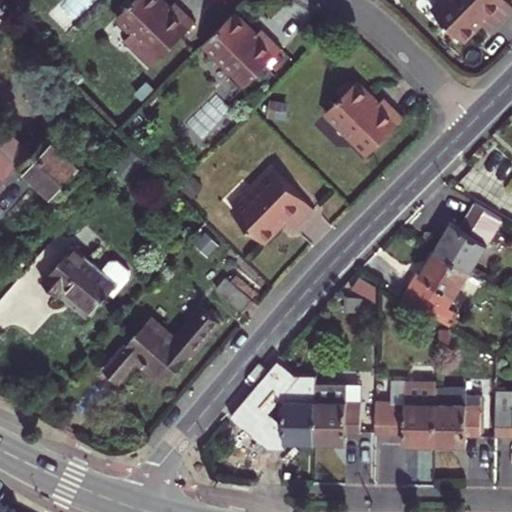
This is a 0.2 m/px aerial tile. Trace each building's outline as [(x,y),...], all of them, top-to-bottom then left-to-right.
[(170,7),(162,0),(133,0),(117,17),(132,32),(124,40),(151,67),(196,22),(176,2),(170,7)] [(511,4),(507,0),(440,0),(432,8),(463,40),(485,18),(494,26),(511,8),(511,4)] [(234,12),(203,44),(246,85),(282,48),(262,29),(256,34),(234,12)] [(357,81),(326,112),(368,154),(405,117),(385,97),(379,103),(357,81)] [(207,135),(230,103),(213,91),(190,123),(207,135)] [(0,186),(33,151),(32,150),(11,131),(0,142),(0,186)] [(22,165),(59,199),(84,171),(47,138),(22,165)] [(274,168),(232,211),(264,242),(286,220),(295,228),(314,208),(274,168)] [(472,270),(503,219),(475,202),(461,227),(452,221),(436,248),(472,270)] [(73,246),(43,281),(59,295),(64,288),(93,313),(110,292),(115,296),(130,277),(130,270),(118,260),(111,261),(102,271),(73,246)] [(472,270),(436,248),(421,272),(418,271),(402,298),(438,320),(449,327),(458,313),(449,308),(472,270)] [(227,278),(217,290),(243,311),(253,299),(227,278)] [(137,358),(166,383),(220,320),(204,305),(176,338),(150,317),(105,370),(118,381),(137,358)] [(376,401),(376,433),(405,434),(405,444),(436,445),(437,387),(437,383),(406,382),(406,402),(393,401),(376,401)] [(393,382),(393,401),(406,402),(406,382),(393,382)] [(437,387),(436,445),(467,445),(467,435),(481,435),(482,395),(467,395),(467,387),(437,387)] [(285,432),(285,442),(316,442),(316,400),(271,399),(271,432),(285,432)] [(316,400),(316,442),(346,443),(346,433),(361,433),(361,401),(316,400)] [(19,511),(0,501),(0,511),(19,511)]
